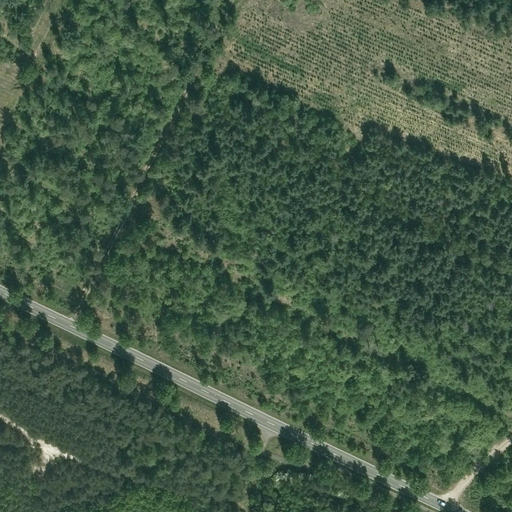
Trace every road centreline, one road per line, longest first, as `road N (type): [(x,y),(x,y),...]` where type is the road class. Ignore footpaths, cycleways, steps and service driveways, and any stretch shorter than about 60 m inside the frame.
road 1 (secondary): [(458,511),(0,292)]
road 2 (track): [(234,0),(79,298)]
